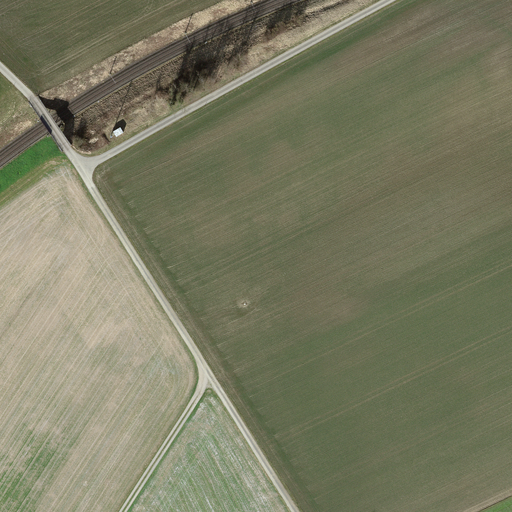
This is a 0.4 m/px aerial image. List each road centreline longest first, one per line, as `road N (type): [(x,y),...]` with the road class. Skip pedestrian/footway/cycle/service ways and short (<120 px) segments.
road 1 (track): [(78,166),(297,511)]
road 2 (track): [(386,0),(78,166)]
road 3 (track): [(125,511),(208,374)]
